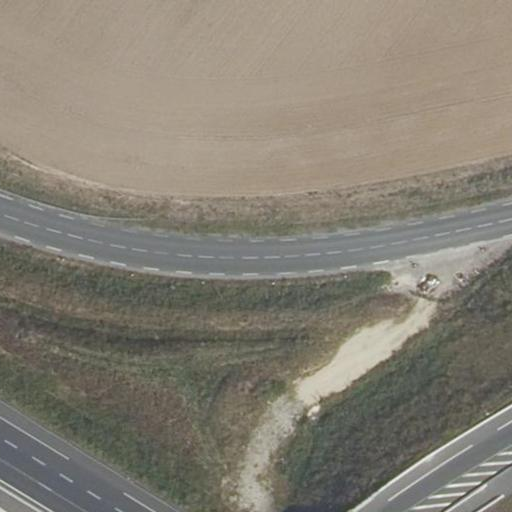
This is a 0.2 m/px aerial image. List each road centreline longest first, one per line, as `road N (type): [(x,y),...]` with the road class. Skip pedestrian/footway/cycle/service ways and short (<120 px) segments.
road 1 (tertiary): [(511,214),(249,261),(93,241),(0,211)]
road 2 (trunk): [(511,442),(405,511)]
road 3 (trunk): [(105,511),(0,448)]
